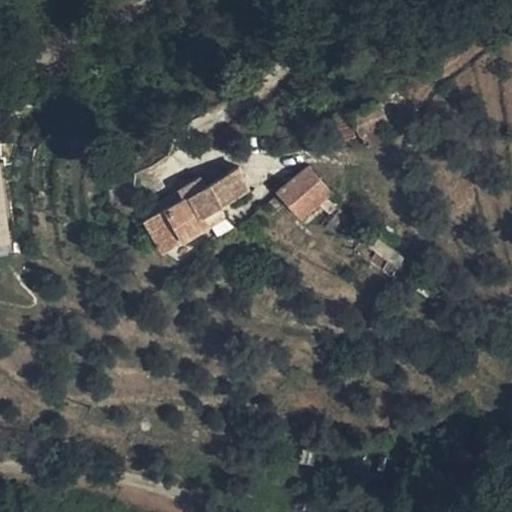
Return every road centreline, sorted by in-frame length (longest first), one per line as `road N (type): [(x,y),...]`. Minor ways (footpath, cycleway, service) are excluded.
road 1 (unknown): [(357,0),(290,67),(188,128),(187,149),(204,160),(369,160),(386,155),(399,133)]
road 2 (residential): [(0,471),(159,487),(203,511)]
road 3 (residential): [(147,0),(107,24),(0,64)]
